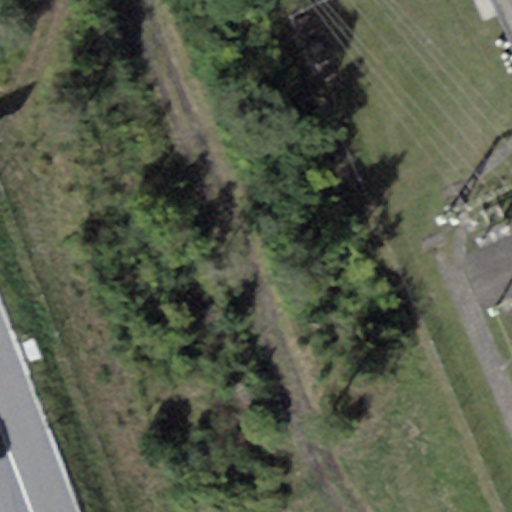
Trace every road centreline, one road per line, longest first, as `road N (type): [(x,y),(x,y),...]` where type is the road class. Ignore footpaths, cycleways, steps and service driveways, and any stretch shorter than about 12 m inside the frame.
road 1 (track): [(0,213),(102,487),(127,511)]
road 2 (track): [(70,0),(30,56),(0,139)]
